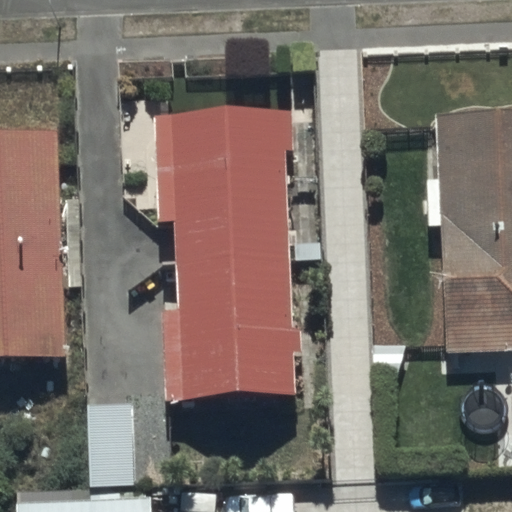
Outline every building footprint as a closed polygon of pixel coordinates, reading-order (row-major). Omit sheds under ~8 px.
[(292,96),(157,103),(162,215),(174,214),(177,277),(163,278),(168,390),(295,384),(294,344),(305,343),(304,320),(296,321),(288,144),(294,143),(292,96)] [(511,100),(440,105),(444,174),(429,174),(431,220),(444,220),(450,348),(511,344),(511,100)] [(61,120),(0,121),(0,352),(66,350),(61,120)] [(133,397),(89,398),(92,479),(135,478),(133,397)] [(153,511),(154,496),(17,499),(17,511),(153,511)]
